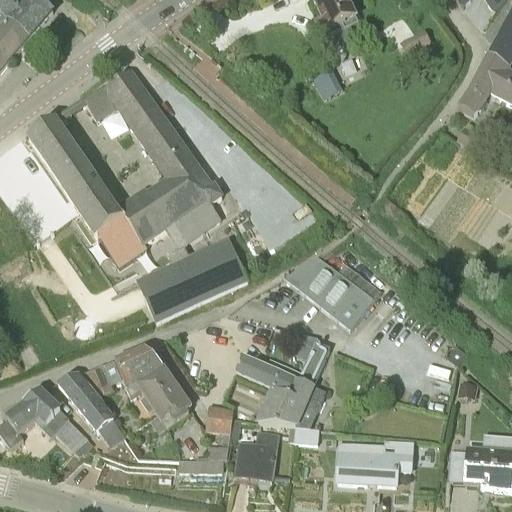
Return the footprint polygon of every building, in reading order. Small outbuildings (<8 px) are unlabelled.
[(10,27),(29,44),(53,17),(33,0),(30,0),(30,1),(29,0),(2,0),(0,3),(0,17),(1,19),(8,27),(10,27)] [(361,33),(358,27),(344,0),(317,0),(312,2),(323,23),(317,26),(328,49),(361,33)] [(471,4),(468,0),(453,0),(462,13),(463,12),(463,11),(471,4)] [(492,24),(508,1),(507,0),(506,0),(492,0),(486,7),(493,17),(490,22),(492,24)] [(10,27),(8,27),(1,19),(0,19),(0,77),(29,44),(10,27)] [(511,23),(501,45),(499,44),(489,63),(510,74),(511,69),(511,23)] [(424,36),(401,48),(408,60),(430,48),(424,36)] [(511,79),(508,77),(510,74),(489,63),(469,98),(459,113),(475,122),(480,112),(488,98),(511,110),(511,79)] [(119,224),(96,189),(71,206),(90,233),(97,243),(115,270),(127,289),(132,286),(186,248),(178,235),(213,211),(217,217),(226,210),(214,192),(210,194),(131,78),(84,108),(96,125),(118,110),(172,188),(119,224)] [(71,206),(96,189),(54,128),(29,144),(71,206)] [(482,162),(491,148),(466,133),(457,147),(482,162)] [(156,328),(249,286),(231,245),(136,288),(155,329),(156,328)] [(346,270),(339,279),(318,263),(284,283),(350,336),(373,306),(374,306),(381,298),(346,270)] [(317,345),(304,341),(294,360),(306,366),(316,347),(317,345)] [(303,414),(316,419),(325,399),(312,393),(330,353),(316,347),(306,366),(300,378),(289,403),(273,395),(258,429),(289,432),(295,433),(297,433),(303,414)] [(457,371),(458,370),(467,359),(457,350),(447,362),(457,371)] [(136,391),(163,373),(146,354),(104,371),(80,381),(97,403),(114,396),(112,390),(123,386),(131,406),(142,399),(136,391)] [(269,364),(266,373),(242,362),(236,379),(273,395),(289,403),(300,378),(269,364)] [(149,409),(175,391),(163,373),(136,391),(142,399),(149,409)] [(97,403),(80,381),(78,382),(58,388),(97,439),(114,427),(97,403)] [(460,387),(458,401),(476,404),(478,389),(460,387)] [(187,416),(191,413),(175,391),(149,409),(163,428),(178,418),(182,424),(189,419),(187,416)] [(57,439),(70,426),(40,397),(24,409),(6,424),(0,428),(0,439),(11,454),(23,445),(19,439),(35,428),(51,443),(57,439)] [(231,440),(233,426),(234,416),(209,412),(205,437),(224,439),(231,440)] [(57,439),(71,454),(74,458),(88,444),(70,426),(57,439)] [(240,427),(233,426),(231,440),(230,445),(238,446),(240,427)] [(297,433),(295,433),(293,446),(293,447),(318,449),(319,435),(310,434),(297,433)] [(236,481),(270,485),(276,441),(258,438),(256,451),(240,449),(236,481)] [(337,488),(367,490),(367,487),(377,487),(377,491),(396,492),(397,475),(410,476),(411,462),(386,460),(387,453),(340,450),(337,488)] [(227,467),(229,454),(209,451),(207,462),(196,462),(196,466),(224,467),(227,467)] [(511,457),(468,454),(467,456),(452,454),(450,484),(465,485),(465,489),(490,492),(489,499),(511,501),(511,490),(511,457)] [(224,467),(196,466),(179,466),(179,477),(223,478),(224,467)]
